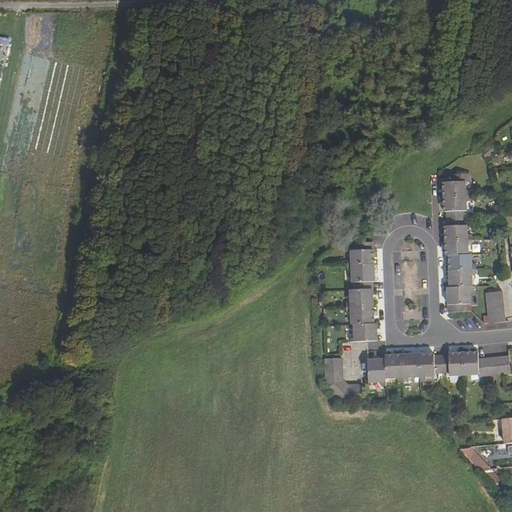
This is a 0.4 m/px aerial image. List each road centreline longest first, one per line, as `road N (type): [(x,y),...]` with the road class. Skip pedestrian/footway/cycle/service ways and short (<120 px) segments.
road 1 (residential): [(436,341),(431,247),(407,231),(388,248),(392,343)]
road 2 (track): [(214,0),(0,3)]
